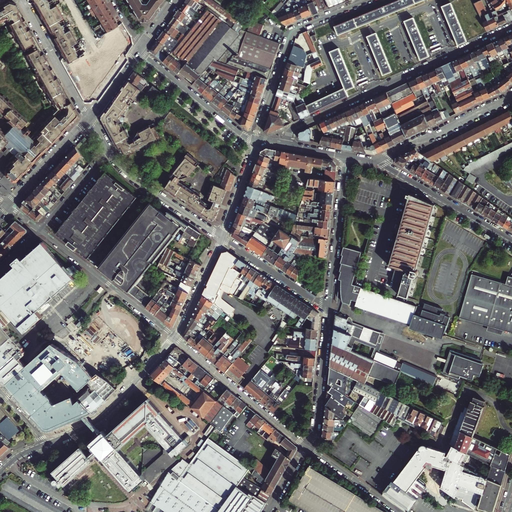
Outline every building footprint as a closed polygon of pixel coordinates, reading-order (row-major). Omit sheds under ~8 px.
[(69,26),(64,18),(56,4),(52,6),(51,4),(56,2),(54,0),(49,0),(49,1),(48,0),(32,0),(50,32),(62,25),(64,29),(69,26)] [(97,0),(90,5),(93,9),(103,3),(101,0),(97,0)] [(140,9),(140,1),(139,0),(126,0),(137,17),(140,17),(140,16),(141,16),(142,9),(140,9)] [(148,18),(159,4),(161,0),(147,0),(147,1),(146,9),(145,9),(144,16),(146,16),(146,18),(148,18)] [(206,9),(202,6),(198,3),(193,0),(186,0),(185,3),(188,5),(193,9),(195,6),(201,10),(199,13),(202,16),(207,10),(206,9)] [(212,0),(209,4),(216,9),(220,5),(213,0),(212,0)] [(213,0),(220,5),(224,8),(227,5),(220,0),(213,0)] [(293,23),(298,21),(294,11),(290,13),(290,11),(291,11),(291,10),(289,6),(292,5),(291,3),(290,0),(285,5),(289,15),(293,23)] [(298,21),(304,19),(300,11),(297,4),(295,0),(289,0),(290,0),(291,3),(293,2),(295,7),(293,8),(294,11),(298,21)] [(304,19),(313,15),(309,7),(306,0),(304,0),(300,2),(299,0),(295,0),(297,4),(300,11),(304,19)] [(313,15),(330,8),(327,0),(326,0),(306,0),(309,7),(313,15)] [(330,8),(350,0),(326,0),(327,0),(330,8)] [(397,11),(416,3),(414,0),(399,0),(393,3),(397,11)] [(485,12),(487,11),(482,0),(481,0),(475,3),(480,14),(485,12)] [(507,22),(504,15),(503,13),(506,11),(505,10),(507,9),(506,7),(507,5),(509,4),(511,2),(511,0),(504,0),(504,1),(501,4),(494,7),(491,8),(493,12),(496,20),(501,18),(504,24),(507,22)] [(0,27),(0,23),(7,20),(11,27),(20,21),(23,19),(15,4),(8,2),(0,5),(0,27)] [(93,17),(96,15),(107,8),(103,3),(93,9),(90,11),(93,17)] [(202,16),(199,13),(193,9),(188,5),(185,3),(180,10),(189,17),(197,22),(202,16)] [(377,19),(397,11),(393,3),(374,11),(377,19)] [(459,45),(467,41),(459,21),(451,3),(443,7),(448,21),(459,45)] [(215,10),(216,9),(209,4),(209,5),(207,7),(214,13),(215,10)] [(223,14),(226,10),(224,8),(220,5),(216,9),(219,11),(223,14)] [(289,25),(293,23),(289,15),(285,5),(282,9),(285,15),(280,17),(289,25)] [(97,17),(99,20),(110,13),(107,8),(96,15),(97,17)] [(144,16),(145,9),(142,9),(141,16),(140,16),(140,17),(137,17),(138,18),(140,19),(140,21),(145,22),(145,19),(148,19),(148,18),(146,18),(146,16),(144,16)] [(507,22),(511,20),(511,9),(506,11),(503,13),(504,15),(507,22)] [(218,61),(221,56),(229,47),(237,37),(242,39),(244,35),(239,33),(242,30),(246,25),(240,19),(236,25),(233,29),(226,24),(225,23),(219,19),(216,16),(213,14),(207,10),(202,16),(197,22),(191,29),(186,36),(183,39),(181,41),(180,43),(176,48),(172,53),(175,55),(179,58),(183,61),(179,65),(175,71),(179,74),(180,72),(187,78),(194,84),(197,81),(201,76),(208,67),(214,60),(218,61)] [(197,22),(189,17),(180,10),(174,17),(181,22),(188,26),(191,29),(197,22)] [(226,17),(229,19),(233,14),(226,10),(223,14),(225,16),(226,17)] [(358,27),(377,19),(374,11),(354,19),(358,27)] [(488,32),(492,29),(488,20),(486,15),(485,12),(480,14),(483,21),(488,32)] [(492,29),(499,26),(496,20),(493,12),(486,15),(488,20),(492,29)] [(99,20),(102,24),(113,17),(110,13),(99,20)] [(233,29),(236,25),(240,19),(233,14),(229,19),(233,22),(231,24),(228,21),(226,24),(233,29)] [(103,30),(105,28),(115,22),(113,17),(102,24),(100,25),(103,30)] [(169,24),(176,29),(181,22),(174,17),(169,24)] [(287,26),(289,25),(280,17),(278,17),(287,26)] [(429,56),(426,48),(423,40),(414,17),(406,21),(421,60),(429,56)] [(258,34),(265,26),(254,18),(248,26),(258,34)] [(11,32),(12,33),(26,24),(23,19),(20,21),(11,27),(13,31),(11,32)] [(339,35),(358,27),(354,19),(335,26),(339,35)] [(105,28),(107,33),(118,26),(115,22),(105,28)] [(32,45),(37,42),(30,30),(27,24),(26,24),(12,33),(19,44),(20,44),(24,50),(32,45)] [(164,31),(171,36),(176,29),(169,24),(164,31)] [(53,37),(64,31),(65,31),(64,29),(62,25),(50,32),(53,37)] [(104,35),(108,40),(122,32),(118,26),(107,33),(104,35)] [(183,34),(186,36),(191,29),(188,26),(183,32),(182,31),(181,32),(183,34)] [(272,69),(276,56),(281,44),(242,30),(239,33),(244,35),(242,39),(237,37),(229,47),(221,56),(218,61),(226,64),(231,57),(235,58),(248,62),(249,61),(257,63),(272,69)] [(172,53),(176,48),(180,43),(179,41),(174,38),(171,36),(164,31),(151,50),(151,52),(164,62),(167,58),(172,53)] [(311,83),(312,79),(313,70),(324,65),(313,42),(310,36),(308,31),(304,32),(304,33),(302,34),(304,38),(306,37),(313,53),(316,55),(318,60),(317,60),(318,62),(309,66),(306,64),(305,62),(307,55),(303,53),(304,50),(300,46),(294,44),(288,62),(292,63),(304,67),(304,69),(303,74),(302,80),(311,83)] [(392,72),(389,64),(385,54),(376,33),(368,36),(370,41),(383,75),(392,72)] [(509,48),(508,46),(504,38),(499,40),(504,51),(509,48)] [(505,57),(502,51),(504,51),(499,40),(493,43),(504,66),(508,64),(509,63),(509,61),(506,62),(504,58),(505,57)] [(35,51),(40,48),(37,42),(32,45),(35,51)] [(506,69),(504,66),(493,43),(487,46),(495,61),(496,64),(500,73),(501,75),(502,74),(504,73),(507,72),(506,69)] [(495,61),(487,46),(483,48),(487,56),(489,55),(490,56),(488,56),(491,61),(492,60),(493,62),(495,61)] [(27,168),(71,123),(70,122),(75,116),(76,114),(40,48),(35,51),(27,55),(37,74),(35,75),(46,94),(47,93),(50,98),(49,99),(53,106),(51,115),(32,135),(34,138),(37,140),(32,146),(24,154),(18,160),(27,168)] [(311,114),(322,109),(349,96),(346,90),(355,87),(339,48),(331,52),(335,63),(345,88),(307,106),(311,114)] [(496,77),(495,75),(490,66),(489,63),(486,56),(482,48),(470,54),(475,63),(478,62),(482,70),(479,72),(481,76),(484,82),(490,80),(496,77)] [(166,64),(167,65),(172,59),(175,55),(172,53),(167,58),(164,62),(166,64)] [(475,78),(481,76),(479,72),(475,74),(471,66),(475,64),(475,63),(470,54),(465,56),(475,78)] [(169,66),(171,68),(179,58),(175,55),(172,59),(167,65),(169,66)] [(475,78),(465,56),(459,59),(464,70),(466,69),(468,73),(469,72),(471,75),(467,77),(468,79),(469,80),(469,81),(475,78)] [(256,74),(269,79),(271,72),(272,69),(257,63),(249,61),(248,62),(235,58),(231,57),(226,64),(239,68),(248,72),(256,74)] [(173,69),(175,71),(179,65),(183,61),(179,58),(171,68),(173,69)] [(467,77),(464,70),(459,59),(453,62),(457,72),(460,71),(464,80),(468,79),(467,77)] [(235,82),(237,76),(238,71),(239,68),(226,64),(218,61),(214,60),(208,67),(211,69),(218,74),(223,78),(224,78),(228,79),(233,81),(235,82)] [(304,69),(304,67),(292,63),(288,62),(286,68),(300,73),(302,68),(304,69)] [(476,96),(474,93),(472,86),(469,81),(469,80),(462,83),(461,81),(461,80),(457,72),(453,62),(442,67),(457,99),(459,104),(476,96)] [(495,75),(500,73),(496,64),(490,66),(495,75)] [(451,102),(457,99),(442,67),(437,69),(446,90),(451,102)] [(291,76),(298,79),(300,73),(286,68),(284,74),(291,76)] [(214,79),(218,74),(211,69),(207,73),(214,79)] [(446,90),(437,69),(429,73),(434,84),(437,92),(436,92),(437,94),(446,90)] [(142,91),(144,88),(148,83),(148,82),(135,71),(128,80),(141,90),(142,91)] [(267,85),(269,79),(256,74),(248,72),(247,75),(245,74),(244,78),(245,79),(246,77),(257,81),(267,85)] [(510,86),(511,83),(511,82),(507,72),(504,73),(506,77),(503,79),(507,89),(510,86)] [(430,86),(434,84),(429,73),(423,76),(432,95),(435,94),(437,94),(436,92),(435,93),(432,87),(431,87),(430,86)] [(308,87),(298,83),(299,79),(298,79),(291,76),(284,74),(281,81),(285,83),(299,87),(305,90),(308,87)] [(197,89),(204,81),(206,78),(205,77),(204,78),(201,76),(197,81),(194,84),(193,86),(195,88),(197,89)] [(432,95),(423,76),(417,79),(425,95),(427,94),(429,97),(432,95)] [(265,91),(267,85),(257,81),(246,77),(245,79),(244,78),(242,82),(265,91)] [(499,94),(503,92),(498,83),(496,77),(490,80),(491,82),(493,82),(495,85),(493,86),(497,95),(499,94)] [(202,94),(209,85),(212,82),(208,78),(205,82),(198,90),(200,92),(202,94)] [(485,100),(477,82),(475,78),(469,81),(472,86),(475,85),(477,89),(478,91),(474,93),(476,96),(479,103),(482,101),(485,100)] [(426,98),(425,95),(417,79),(409,82),(420,104),(427,101),(426,98)] [(505,90),(507,89),(503,79),(502,80),(498,83),(503,92),(505,90)] [(131,136),(130,136),(126,129),(125,130),(121,123),(125,121),(125,117),(121,114),(124,110),(126,112),(131,105),(129,103),(131,100),(136,104),(137,103),(134,100),(141,90),(128,80),(104,115),(103,122),(121,153),(124,155),(134,150),(135,153),(162,138),(155,124),(139,132),(135,138),(134,140),(133,140),(131,136)] [(494,96),(497,95),(493,86),(491,82),(490,80),(484,82),(486,87),(491,98),(494,96)] [(197,89),(198,90),(205,82),(204,81),(197,89)] [(205,96),(207,98),(214,89),(219,83),(217,81),(212,87),(209,85),(202,94),(205,96)] [(262,98),(264,92),(260,91),(241,84),(235,82),(233,81),(233,83),(240,86),(239,90),(243,91),(251,94),(262,98)] [(301,94),(305,90),(299,87),(285,83),(281,81),(278,90),(287,93),(288,91),(296,94),(296,95),(296,96),(297,95),(301,93),(301,94)] [(488,99),(491,98),(486,87),(483,89),(482,89),(482,87),(480,83),(478,81),(477,82),(485,100),(488,99)] [(223,89),(225,91),(231,84),(230,83),(228,82),(224,87),(223,89)] [(427,101),(420,104),(409,82),(402,85),(387,92),(392,103),(394,108),(396,113),(400,121),(418,111),(420,117),(425,115),(425,114),(432,111),(427,101)] [(146,94),(154,100),(161,92),(151,84),(151,85),(152,86),(148,91),(146,94)] [(212,102),(217,96),(223,89),(224,87),(221,85),(217,91),(214,89),(207,98),(210,100),(212,102)] [(218,106),(222,102),(225,97),(224,96),(222,95),(225,91),(223,89),(217,96),(212,102),(215,104),(218,106)] [(253,102),(260,104),(262,98),(251,94),(243,91),(239,90),(238,89),(236,92),(246,96),(245,99),(253,102)] [(292,100),(294,101),(296,96),(296,95),(296,94),(288,91),(287,93),(278,90),(276,95),(282,97),(292,100)] [(385,107),(392,103),(387,92),(380,96),(385,107)] [(306,117),(311,114),(307,106),(303,97),(301,94),(301,93),(297,95),(296,96),(294,101),(295,103),(296,105),(297,108),(299,111),(301,115),(302,118),(306,117)] [(222,110),(227,104),(230,100),(232,97),(229,95),(228,94),(225,97),(222,102),(218,106),(220,108),(222,110)] [(441,122),(443,121),(432,95),(429,97),(426,98),(427,101),(432,111),(438,123),(441,122)] [(21,118),(22,117),(14,110),(12,108),(13,106),(2,96),(1,98),(0,96),(0,117),(11,128),(12,127),(17,131),(22,126),(26,123),(21,118)] [(387,111),(385,107),(380,96),(374,98),(383,116),(386,115),(388,114),(388,112),(387,111)] [(471,106),(479,103),(476,96),(459,104),(462,111),(471,106)] [(251,107),(258,110),(260,104),(253,102),(245,99),(244,98),(244,100),(243,99),(243,98),(241,97),(240,100),(245,102),(244,105),(251,107)] [(389,130),(384,119),(383,116),(374,98),(368,101),(360,105),(371,128),(374,133),(376,132),(381,130),(382,131),(383,133),(389,130)] [(460,112),(462,111),(459,104),(457,99),(451,102),(457,114),(460,112)] [(256,116),(258,110),(251,107),(244,105),(240,103),(238,108),(240,109),(239,110),(240,111),(240,110),(242,111),(248,113),(256,116)] [(238,114),(239,113),(240,111),(239,110),(240,109),(238,108),(227,104),(222,110),(226,113),(233,118),(234,120),(235,118),(236,117),(238,114)] [(371,128),(360,105),(356,107),(361,118),(363,122),(364,125),(365,126),(368,125),(369,129),(371,128)] [(357,120),(361,118),(356,107),(351,109),(355,121),(356,124),(357,123),(358,124),(359,124),(357,120)] [(355,121),(351,109),(347,111),(351,124),(352,126),(358,128),(364,125),(363,122),(359,124),(358,124),(357,123),(356,124),(355,121)] [(268,134),(281,128),(291,123),(283,115),(282,114),(277,112),(271,110),(264,131),(266,133),(268,134)] [(189,177),(196,167),(199,163),(216,176),(231,158),(209,140),(205,137),(196,130),(195,129),(191,126),(187,122),(182,119),(178,116),(174,112),(172,111),(170,114),(168,113),(164,119),(165,120),(158,129),(187,154),(170,176),(172,178),(165,189),(211,220),(215,220),(227,189),(221,187),(213,184),(206,199),(214,202),(211,209),(209,210),(206,208),(208,205),(202,201),(201,198),(199,197),(200,195),(184,184),(183,185),(179,183),(181,180),(189,177)] [(254,122),(256,116),(248,113),(242,111),(240,114),(239,113),(238,114),(244,117),(254,122)] [(351,124),(347,111),(342,113),(348,125),(351,124)] [(420,132),(431,127),(425,115),(420,117),(418,111),(400,121),(408,138),(420,132)] [(434,125),(438,123),(432,111),(425,114),(425,115),(431,127),(434,125)] [(347,126),(348,125),(342,113),(338,115),(344,127),(347,126)] [(405,140),(408,138),(400,121),(396,113),(387,117),(384,119),(389,130),(395,145),(400,142),(405,140)] [(248,131),(251,130),(254,122),(244,117),(238,114),(236,117),(243,121),(241,125),(245,128),(248,131)] [(501,128),(507,124),(504,114),(500,116),(497,117),(501,128)] [(339,129),(344,127),(338,115),(334,117),(339,129)] [(339,129),(334,117),(329,119),(335,131),(338,130),(339,129)] [(494,131),(501,128),(497,117),(494,119),(490,121),(494,131)] [(330,133),(335,131),(329,119),(325,121),(330,133)] [(330,133),(325,121),(323,122),(320,123),(324,130),(325,133),(327,134),(330,133)] [(487,134),(494,131),(490,121),(487,123),(483,124),(487,134)] [(355,139),(356,135),(358,128),(352,126),(351,124),(348,125),(347,126),(343,149),(344,149),(346,149),(348,141),(352,142),(352,138),(355,139)] [(481,138),(487,134),(483,124),(480,126),(476,128),(481,138)] [(24,154),(32,146),(37,140),(34,138),(32,135),(22,126),(17,131),(8,141),(6,144),(10,147),(9,148),(12,151),(13,150),(16,153),(13,156),(18,160),(24,154)] [(300,139),(314,142),(316,134),(315,132),(317,130),(315,126),(308,129),(299,133),(300,139)] [(343,149),(347,126),(344,127),(339,129),(338,130),(339,130),(341,130),(344,130),(343,134),(340,134),(337,148),(340,148),(343,149)] [(474,141),(481,138),(476,128),(473,129),(470,131),(474,141)] [(393,146),(395,145),(389,130),(383,133),(390,147),(393,146)] [(328,146),(332,147),(335,133),(335,131),(330,133),(327,134),(325,133),(324,135),(322,139),(321,142),(320,145),(324,145),(328,146)] [(387,149),(390,147),(383,133),(382,131),(379,133),(382,140),(380,141),(384,150),(387,149)] [(467,144),(474,141),(470,131),(467,133),(463,135),(467,144)] [(3,136),(0,132),(0,150),(6,144),(8,141),(3,136)] [(335,147),(337,148),(340,134),(335,133),(332,147),(335,147)] [(382,151),(384,150),(380,141),(377,142),(373,134),(370,135),(372,139),(379,153),(382,151)] [(368,154),(363,143),(360,136),(356,135),(355,139),(353,151),(361,152),(368,154)] [(460,148),(467,144),(463,135),(460,136),(456,138),(460,148)] [(350,150),(353,151),(355,139),(352,138),(352,142),(348,141),(346,149),(350,150)] [(454,151),(460,148),(456,138),(453,139),(449,141),(454,151)] [(379,153),(372,139),(363,143),(368,154),(373,154),(375,155),(379,153)] [(447,155),(454,151),(449,141),(446,143),(443,145),(447,155)] [(440,158),(447,155),(443,145),(440,146),(436,148),(440,158)] [(79,159),(83,156),(76,146),(71,151),(79,159)] [(275,160),(276,157),(277,150),(269,149),(267,148),(262,151),(261,154),(265,156),(271,158),(275,160)] [(424,160),(425,156),(423,155),(420,153),(415,148),(413,149),(410,151),(420,158),(423,160),(424,160)] [(433,162),(440,158),(436,148),(430,151),(423,155),(425,156),(430,160),(433,162)] [(279,168),(280,164),(282,153),(283,151),(280,151),(277,150),(276,157),(275,160),(274,162),(273,164),(272,166),(272,167),(279,168)] [(77,162),(79,159),(71,151),(68,155),(77,162)] [(417,163),(420,158),(410,151),(407,152),(405,154),(415,162),(417,163)] [(305,168),(306,162),(307,155),(300,154),(294,153),(293,160),(291,166),(305,168)] [(274,162),(275,160),(271,158),(265,156),(261,154),(259,159),(269,163),(270,160),(274,162)] [(413,167),(415,162),(405,154),(402,155),(399,156),(413,167)] [(80,165),(77,162),(68,155),(65,158),(75,168),(76,169),(80,165)] [(313,166),(315,166),(318,157),(312,156),(307,155),(306,162),(305,168),(308,169),(313,170),(313,166)] [(12,181),(16,180),(27,168),(18,160),(13,156),(10,160),(11,161),(6,166),(8,167),(5,170),(5,174),(12,181)] [(410,171),(413,167),(399,156),(398,157),(396,158),(396,163),(410,171)] [(420,177),(429,163),(430,160),(425,156),(424,160),(426,161),(424,164),(422,163),(415,174),(420,177)] [(315,167),(323,168),(324,159),(320,158),(318,157),(315,166),(315,167)] [(68,175),(75,168),(65,158),(58,165),(68,175)] [(415,174),(422,163),(423,160),(420,158),(417,163),(415,162),(413,167),(410,171),(415,174)] [(271,165),(272,164),(269,163),(259,159),(257,164),(260,165),(267,167),(271,169),(272,167),(272,166),(271,165)] [(326,170),(336,171),(337,165),(334,160),(329,160),(324,159),(323,168),(322,170),(326,170)] [(425,180),(431,171),(428,170),(431,165),(429,163),(420,177),(425,180)] [(76,169),(81,173),(85,169),(80,164),(80,165),(76,169)] [(272,172),(278,175),(279,170),(279,168),(272,167),(271,169),(267,167),(260,165),(257,164),(254,172),(257,173),(268,177),(269,175),(271,175),(272,172)] [(65,178),(68,175),(58,165),(54,170),(64,180),(65,178)] [(470,174),(472,170),(469,165),(466,167),(464,170),(470,174)] [(425,180),(430,183),(435,174),(433,173),(436,168),(434,166),(431,171),(425,180)] [(430,183),(434,186),(439,177),(438,176),(441,170),(443,172),(444,169),(440,166),(435,174),(430,183)] [(68,175),(70,176),(76,169),(75,168),(68,175)] [(74,181),(81,173),(76,169),(70,176),(74,181)] [(227,189),(231,191),(236,176),(228,169),(224,178),(221,187),(227,189)] [(441,189),(450,174),(444,169),(443,172),(439,177),(434,186),(441,189)] [(62,181),(64,180),(54,170),(49,175),(58,183),(59,185),(62,181)] [(88,259),(99,245),(111,230),(124,214),(132,203),(137,197),(130,191),(116,181),(108,174),(106,172),(93,188),(81,203),(73,212),(66,222),(59,230),(57,233),(63,239),(68,243),(67,244),(76,250),(76,249),(79,252),(88,259)] [(261,180),(266,182),(268,177),(257,173),(254,172),(252,176),(254,177),(261,180)] [(483,197),(450,174),(441,189),(475,210),(483,197)] [(51,191),(58,183),(49,175),(42,182),(51,191)] [(65,178),(71,184),(74,181),(70,176),(68,175),(65,178)] [(68,187),(71,184),(65,178),(64,180),(62,181),(68,187)] [(334,191),(335,187),(335,182),(325,180),(310,179),(308,185),(322,187),(322,190),(334,191)] [(65,191),(68,187),(62,181),(59,185),(65,191)] [(249,185),(258,189),(260,184),(250,181),(249,185)] [(59,198),(51,191),(42,182),(37,187),(46,196),(51,201),(54,204),(59,198)] [(59,198),(65,191),(59,185),(58,183),(51,191),(59,198)] [(262,191),(274,195),(276,187),(265,183),(265,185),(264,186),(263,189),(262,191)] [(272,199),(274,198),(275,196),(274,195),(262,191),(261,190),(258,189),(249,185),(245,195),(265,203),(267,198),(272,199)] [(313,201),(314,196),(314,189),(322,190),(322,187),(308,185),(303,200),(306,201),(313,201)] [(44,198),(46,196),(37,187),(33,192),(50,208),(54,204),(51,201),(50,203),(44,198)] [(50,208),(33,192),(30,195),(39,204),(47,212),(50,208)] [(320,202),(333,204),(334,195),(321,193),(316,193),(315,197),(321,198),(320,202)] [(418,263),(420,256),(423,247),(426,238),(429,227),(433,212),(435,205),(410,194),(410,195),(408,194),(407,197),(409,198),(407,204),(403,219),(398,237),(393,253),(389,266),(398,268),(406,271),(402,283),(399,293),(399,295),(408,298),(409,295),(410,295),(410,294),(409,293),(412,285),(414,276),(415,276),(416,276),(417,276),(418,275),(419,274),(419,273),(419,272),(418,271),(418,270),(417,270),(416,270),(418,263)] [(35,208),(39,204),(30,195),(25,200),(34,209),(35,208)] [(278,208),(265,203),(245,195),(242,203),(252,207),(265,212),(270,214),(271,215),(275,216),(278,208)] [(482,214),(487,205),(489,202),(483,197),(475,210),(482,214)] [(33,210),(34,209),(25,200),(21,205),(21,209),(29,215),(33,210)] [(308,208),(332,210),(333,204),(320,202),(313,201),(306,201),(306,203),(306,204),(309,205),(308,208)] [(136,285),(181,227),(186,231),(189,226),(169,212),(167,215),(151,202),(99,268),(130,292),(132,289),(139,294),(140,288),(136,285)] [(253,214),(250,213),(252,207),(242,203),(239,212),(257,219),(266,222),(268,219),(254,213),(253,214)] [(482,214),(487,217),(494,205),(491,203),(489,207),(487,205),(482,214)] [(47,212),(39,204),(35,208),(37,209),(39,211),(44,215),(47,212)] [(493,220),(497,212),(499,209),(494,205),(487,217),(493,220)] [(295,224),(330,228),(332,210),(308,208),(301,207),(295,224)] [(295,224),(298,215),(278,208),(275,216),(295,224)] [(36,221),(39,221),(44,215),(39,211),(37,214),(35,212),(33,210),(29,215),(36,221)] [(493,220),(498,223),(504,212),(502,211),(500,214),(497,212),(493,220)] [(257,219),(239,212),(236,217),(250,223),(251,223),(252,222),(251,222),(252,219),(256,221),(257,219)] [(498,223),(503,226),(507,220),(509,216),(504,212),(498,223)] [(249,225),(250,223),(236,217),(235,222),(248,227),(251,229),(252,230),(253,228),(249,225)] [(503,226),(509,230),(511,223),(511,218),(510,221),(507,220),(503,226)] [(20,240),(27,232),(27,230),(16,221),(12,226),(15,229),(14,231),(12,233),(20,240)] [(249,234),(251,229),(248,227),(235,222),(233,227),(244,231),(245,232),(246,232),(248,233),(249,234)] [(309,237),(329,239),(330,228),(295,224),(292,232),(291,235),(301,241),(301,236),(297,233),(297,229),(309,231),(309,237)] [(190,243),(195,246),(201,233),(189,225),(189,226),(186,231),(183,235),(190,240),(189,243),(190,243)] [(10,250),(1,243),(0,242),(0,241),(3,238),(6,235),(6,234),(7,232),(7,231),(0,226),(0,252),(4,256),(10,250)] [(233,236),(242,243),(246,232),(245,232),(244,234),(243,234),(244,231),(233,227),(231,232),(233,236)] [(252,249),(258,240),(262,234),(264,230),(261,228),(256,235),(257,236),(256,238),(253,236),(247,246),(252,249)] [(280,255),(274,264),(282,270),(293,253),(301,241),(291,235),(285,232),(282,230),(282,229),(281,228),(275,237),(273,240),(277,243),(281,246),(283,247),(285,249),(290,241),(294,243),(286,254),(283,252),(280,255)] [(16,243),(20,240),(12,233),(10,232),(7,232),(6,234),(6,235),(8,236),(16,243)] [(247,246),(253,236),(251,235),(249,237),(247,235),(248,233),(246,232),(242,243),(247,246)] [(257,253),(265,241),(270,234),(266,232),(262,239),(263,239),(261,242),(258,240),(252,249),(257,253)] [(262,256),(273,240),(275,237),(272,235),(267,242),(265,241),(257,253),(262,256)] [(13,247),(16,243),(8,236),(5,240),(13,247)] [(316,257),(327,258),(328,245),(329,239),(309,237),(301,236),(301,241),(293,253),(295,255),(302,259),(302,255),(307,256),(316,257)] [(10,250),(13,247),(5,240),(1,243),(10,250)] [(262,256),(266,259),(277,243),(273,240),(262,256)] [(117,389),(109,381),(98,374),(96,373),(93,377),(79,361),(70,355),(80,343),(69,333),(62,341),(65,343),(67,345),(63,350),(61,349),(50,342),(25,364),(18,357),(23,353),(23,350),(21,347),(22,347),(5,326),(7,324),(2,319),(0,319),(0,310),(4,307),(14,318),(25,331),(42,316),(37,311),(75,278),(43,242),(23,260),(20,257),(15,261),(13,263),(16,266),(0,280),(0,380),(40,426),(42,428),(44,430),(47,431),(51,432),(93,413),(108,400),(107,399),(117,389)] [(270,262),(278,251),(276,249),(278,246),(280,247),(281,246),(277,243),(266,259),(270,262)] [(278,251),(270,262),(274,264),(280,255),(278,254),(283,247),(281,246),(280,247),(278,251)] [(192,286),(194,282),(196,279),(181,273),(168,267),(173,255),(175,252),(167,247),(157,270),(165,273),(178,280),(180,276),(183,277),(181,281),(192,286)] [(352,284),(353,280),(356,269),(359,259),(362,252),(343,247),(342,260),(340,273),(340,280),(346,282),(352,284)] [(247,264),(227,250),(223,252),(213,273),(240,286),(242,284),(243,281),(244,281),(241,280),(238,278),(239,276),(247,264)] [(286,273),(294,261),(292,260),(295,255),(293,253),(282,270),(286,273)] [(200,270),(202,266),(188,258),(186,261),(190,263),(189,265),(200,270)] [(286,273),(290,275),(296,267),(298,265),(299,263),(295,260),(294,261),(286,273)] [(244,281),(252,268),(247,264),(239,276),(243,278),(241,280),(244,281)] [(198,275),(200,270),(189,265),(188,268),(187,270),(198,275)] [(298,280),(299,269),(296,267),(290,275),(298,280)] [(198,275),(187,270),(183,268),(181,273),(196,279),(198,275)] [(248,284),(257,271),(252,268),(244,281),(243,281),(246,282),(248,284)] [(394,280),(399,281),(402,283),(406,271),(398,268),(394,280)] [(243,299),(251,288),(261,273),(257,271),(248,284),(243,291),(239,288),(234,295),(243,299)] [(511,272),(506,282),(472,273),(461,311),(468,313),(466,320),(511,333),(511,272)] [(174,286),(189,293),(192,286),(181,281),(178,280),(165,273),(161,280),(166,282),(167,280),(175,284),(174,286)] [(206,287),(202,294),(219,307),(230,316),(232,317),(233,315),(234,314),(233,313),(233,312),(228,308),(228,309),(219,301),(220,300),(217,298),(219,295),(217,294),(220,289),(229,293),(230,292),(233,294),(234,295),(239,288),(240,286),(213,273),(207,285),(208,286),(207,288),(206,287)] [(256,294),(267,278),(261,273),(251,288),(254,290),(253,292),(254,293),(253,294),(255,295),(256,294)] [(260,298),(272,281),(267,278),(256,294),(260,296),(259,297),(260,298)] [(417,307),(417,306),(404,302),(379,293),(356,285),(352,284),(346,282),(340,280),(339,288),(340,289),(340,291),(340,292),(340,294),(341,297),(344,298),(352,300),(356,301),(355,306),(358,307),(369,311),(376,313),(393,319),(406,323),(411,324),(412,320),(417,307)] [(268,298),(270,295),(277,284),(272,281),(260,298),(261,299),(262,298),(266,301),(268,298)] [(187,299),(189,293),(174,286),(166,282),(162,287),(168,290),(170,287),(178,291),(176,294),(187,299)] [(270,295),(298,313),(305,303),(294,296),(277,284),(270,295)] [(185,303),(187,299),(176,294),(168,290),(162,287),(158,292),(161,293),(167,295),(168,296),(169,295),(185,303)] [(146,308),(150,311),(157,303),(156,301),(161,295),(160,294),(161,293),(158,292),(146,308)] [(219,307),(202,294),(200,300),(214,311),(216,312),(219,307)] [(183,306),(185,303),(169,295),(168,296),(167,299),(183,306)] [(298,313),(270,295),(268,298),(271,299),(296,316),(298,313)] [(262,307),(265,309),(271,299),(268,298),(266,301),(262,307)] [(181,310),(183,306),(167,299),(166,301),(181,310)] [(212,313),(214,311),(200,300),(197,305),(217,321),(220,318),(219,317),(220,315),(219,314),(216,317),(212,313)] [(172,312),(179,315),(181,310),(166,301),(164,303),(168,306),(170,307),(169,310),(170,311),(172,308),(173,309),(172,312)] [(422,308),(417,307),(411,324),(433,332),(435,327),(437,327),(444,330),(449,316),(444,315),(445,313),(440,311),(442,308),(424,302),(422,308)] [(150,311),(155,315),(159,309),(162,306),(157,303),(150,311)] [(301,327),(307,318),(313,309),(305,303),(298,313),(302,316),(295,327),(301,327)] [(210,329),(217,321),(197,305),(192,316),(207,327),(210,329)] [(171,313),(170,312),(170,311),(169,310),(169,312),(162,306),(159,309),(168,316),(177,320),(179,315),(172,312),(171,313)] [(14,318),(4,307),(0,310),(0,319),(2,319),(7,324),(14,318)] [(177,320),(168,316),(159,309),(155,315),(171,328),(173,327),(177,320)] [(311,328),(319,329),(321,316),(319,313),(313,309),(307,318),(312,320),(313,320),(311,328)] [(468,313),(461,311),(459,318),(466,320),(468,313)] [(364,327),(362,333),(356,331),(357,328),(355,328),(356,326),(348,324),(347,322),(348,319),(343,317),(338,315),(336,315),(335,325),(333,337),(333,343),(337,345),(347,349),(349,343),(352,336),(357,337),(361,339),(374,344),(376,345),(379,338),(380,333),(367,328),(364,327)] [(204,330),(207,327),(192,316),(187,326),(193,331),(197,326),(202,330),(203,331),(204,330)] [(349,317),(348,319),(347,322),(348,324),(356,326),(355,328),(357,328),(356,331),(362,333),(364,327),(365,327),(356,323),(352,322),(352,321),(351,320),(351,319),(350,318),(349,317)] [(277,329),(282,332),(287,323),(283,321),(277,329)] [(435,327),(433,332),(411,324),(410,327),(434,335),(437,327),(435,327)] [(192,337),(195,339),(200,334),(201,332),(202,330),(197,326),(193,331),(187,326),(184,332),(183,335),(184,338),(188,341),(192,337)] [(318,339),(319,329),(311,328),(301,327),(300,331),(295,331),(294,332),(291,332),(291,336),(303,337),(318,339)] [(236,340),(226,332),(224,335),(233,343),(236,340)] [(384,337),(385,335),(380,333),(379,338),(376,345),(381,347),(384,337)] [(188,341),(195,347),(204,337),(200,334),(195,339),(192,337),(188,341)] [(216,364),(233,344),(233,343),(224,335),(220,339),(219,340),(223,343),(220,347),(217,350),(210,359),(216,364)] [(208,340),(209,339),(204,336),(204,337),(195,347),(199,350),(208,340)] [(199,350),(206,356),(219,340),(220,339),(216,336),(210,342),(208,340),(199,350)] [(347,349),(351,351),(353,347),(355,342),(357,337),(352,336),(349,343),(347,349)] [(317,351),(317,347),(318,339),(303,337),(302,342),(300,342),(300,344),(292,343),(291,348),(310,350),(317,351)] [(210,359),(217,350),(215,349),(218,345),(220,347),(223,343),(219,340),(206,356),(210,359)] [(401,372),(376,361),(351,351),(347,349),(337,345),(333,343),(330,362),(330,367),(336,370),(349,376),(366,385),(369,375),(396,384),(401,372)] [(220,367),(231,355),(229,354),(235,346),(233,344),(216,364),(220,367)] [(407,364),(403,362),(402,365),(397,362),(398,360),(392,358),(383,354),(377,351),(375,356),(367,353),(363,351),(363,350),(357,348),(354,346),(353,347),(351,351),(376,361),(391,367),(401,372),(425,382),(433,385),(437,376),(431,374),(418,368),(407,364)] [(238,356),(244,350),(241,347),(239,349),(239,348),(232,356),(231,355),(220,367),(225,372),(238,356)] [(481,362),(481,360),(450,350),(442,373),(459,378),(460,375),(472,379),(474,374),(479,376),(483,363),(481,362)] [(291,363),(315,366),(316,358),(309,357),(277,354),(277,359),(280,362),(291,363)] [(225,372),(240,384),(245,378),(242,375),(250,366),(244,361),(245,360),(242,357),(241,358),(238,356),(225,372)] [(184,374),(187,371),(195,362),(190,358),(184,365),(185,366),(183,368),(185,370),(183,373),(184,374)] [(165,360),(160,365),(170,373),(171,372),(174,369),(183,377),(185,375),(184,374),(183,373),(165,360)] [(187,371),(191,375),(199,365),(195,362),(187,371)] [(297,370),(314,372),(315,366),(291,363),(290,367),(298,368),(297,370)] [(170,373),(160,365),(150,375),(211,422),(224,405),(223,405),(221,403),(219,402),(204,390),(198,385),(195,383),(193,381),(188,378),(187,377),(185,375),(183,377),(181,380),(188,386),(182,394),(164,380),(170,373)] [(195,375),(196,377),(203,368),(199,365),(191,375),(189,377),(188,378),(193,381),(194,380),(192,378),(195,375)] [(195,383),(198,385),(208,373),(203,368),(196,377),(198,379),(195,383)] [(245,388),(260,401),(267,392),(266,392),(276,379),(272,375),(271,377),(261,369),(245,388)] [(306,377),(314,378),(314,372),(297,370),(296,370),(296,374),(302,379),(304,376),(306,377)] [(408,406),(409,406),(406,404),(391,397),(378,391),(366,385),(349,376),(336,370),(328,383),(328,384),(342,392),(384,420),(388,422),(394,426),(396,422),(398,419),(402,421),(421,430),(427,434),(435,437),(442,423),(427,416),(408,406)] [(208,373),(198,385),(204,390),(214,378),(208,373)] [(372,438),(375,434),(384,420),(342,392),(328,384),(326,402),(326,406),(332,410),(339,415),(346,420),(348,422),(362,431),(372,438)] [(269,390),(274,394),(278,389),(273,385),(269,390)] [(221,403),(223,405),(233,393),(228,389),(221,397),(224,399),(222,402),(221,403)] [(265,405),(269,409),(276,400),(275,400),(278,396),(277,396),(281,390),(279,389),(278,389),(274,394),(272,396),(265,405)] [(265,405),(272,396),(267,392),(260,401),(265,405)] [(228,403),(231,405),(238,397),(233,393),(223,405),(224,405),(225,406),(228,403)] [(274,413),(278,408),(287,396),(285,394),(281,399),(278,402),(276,400),(269,409),(274,413)] [(238,397),(231,405),(236,409),(243,401),(238,397)] [(483,406),(485,401),(473,397),(471,402),(480,405),(483,406)] [(96,431),(99,434),(89,442),(92,446),(91,447),(94,450),(95,451),(96,450),(98,452),(108,463),(132,491),(146,478),(150,483),(178,459),(175,455),(178,452),(179,454),(184,449),(183,448),(191,441),(191,438),(189,435),(185,439),(149,398),(136,410),(108,435),(103,430),(101,432),(99,428),(96,431)] [(234,413),(238,416),(247,405),(243,401),(236,409),(233,412),(234,413)] [(473,437),(475,432),(480,418),(484,407),(483,406),(480,405),(471,402),(470,401),(468,409),(464,407),(463,412),(461,411),(455,429),(464,433),(473,437)] [(220,431),(234,413),(233,412),(228,408),(226,407),(225,406),(224,405),(211,422),(217,426),(216,427),(220,431)] [(238,416),(241,419),(246,413),(249,416),(245,421),(248,424),(257,413),(247,405),(238,416)] [(326,406),(325,410),(324,418),(334,419),(346,421),(346,420),(339,415),(332,410),(326,406)] [(257,413),(248,424),(247,425),(251,428),(252,427),(253,428),(262,417),(257,413)] [(0,430),(2,429),(12,420),(7,415),(0,421),(0,430)] [(267,421),(262,417),(253,428),(258,432),(262,426),(267,421)] [(340,424),(344,424),(344,427),(345,427),(348,422),(346,420),(346,421),(334,419),(324,418),(324,424),(333,425),(339,426),(340,424)] [(6,434),(10,430),(14,426),(16,425),(12,420),(2,429),(6,434)] [(276,429),(267,421),(262,426),(272,434),(276,429)] [(17,433),(19,431),(14,426),(10,430),(16,437),(17,436),(18,435),(18,434),(17,433)] [(9,440),(11,439),(6,434),(2,429),(0,430),(0,433),(1,434),(0,436),(0,437),(2,440),(8,445),(11,442),(9,440)] [(272,434),(269,437),(275,442),(282,433),(276,429),(272,434)] [(506,452),(497,448),(488,444),(479,440),(473,437),(464,433),(455,429),(449,445),(451,446),(458,449),(467,453),(476,458),(491,465),(500,469),(505,470),(509,459),(510,454),(506,452)] [(16,437),(10,430),(6,434),(11,439),(13,437),(15,437),(16,437)] [(277,447),(286,437),(282,433),(275,442),(273,444),(277,447)] [(298,446),(286,437),(277,447),(292,459),(298,449),(298,446)] [(250,468),(228,452),(208,438),(191,463),(178,480),(187,486),(199,495),(192,506),(188,511),(261,511),(267,502),(258,497),(246,490),(243,488),(238,485),(243,477),(250,468)] [(0,457),(4,454),(11,448),(8,445),(2,440),(0,441),(0,457)] [(491,465),(487,478),(481,475),(462,464),(467,453),(458,449),(451,446),(447,456),(445,455),(447,452),(431,444),(430,444),(430,443),(429,442),(427,441),(426,441),(424,441),(423,442),(421,443),(421,445),(421,447),(420,448),(419,447),(407,463),(414,468),(421,473),(424,468),(424,466),(433,463),(433,465),(444,469),(439,485),(456,497),(459,486),(464,487),(482,493),(481,498),(478,507),(492,511),(493,511),(502,485),(501,484),(505,470),(500,469),(491,465)] [(93,460),(91,458),(88,454),(81,446),(53,471),(59,478),(58,479),(57,478),(56,478),(55,478),(54,479),(54,480),(53,481),(53,482),(54,483),(55,484),(56,484),(57,484),(58,484),(58,483),(61,486),(64,483),(65,485),(93,460)] [(279,458),(271,472),(270,470),(257,459),(252,466),(256,469),(270,483),(276,486),(292,459),(277,447),(273,455),(279,458)] [(94,450),(88,454),(91,458),(98,452),(96,450),(95,451),(94,450)] [(181,463),(180,462),(169,472),(178,480),(191,463),(185,458),(183,460),(181,463)] [(382,494),(407,511),(408,511),(423,492),(426,487),(416,479),(421,473),(414,468),(407,463),(395,480),(394,479),(382,494)] [(262,487),(272,494),(276,486),(270,483),(256,469),(253,466),(251,470),(254,472),(253,474),(260,478),(259,480),(264,483),(262,487)] [(384,511),(310,466),(289,500),(308,511),(384,511)] [(188,511),(192,506),(199,495),(187,486),(178,480),(169,472),(151,501),(159,507),(166,511),(167,511),(168,511),(188,511)] [(262,488),(243,477),(238,485),(243,488),(245,485),(248,486),(246,490),(258,497),(267,502),(272,494),(262,488)] [(459,499),(459,498),(463,499),(463,501),(475,508),(478,497),(481,498),(482,493),(464,487),(459,486),(456,497),(459,499)]
